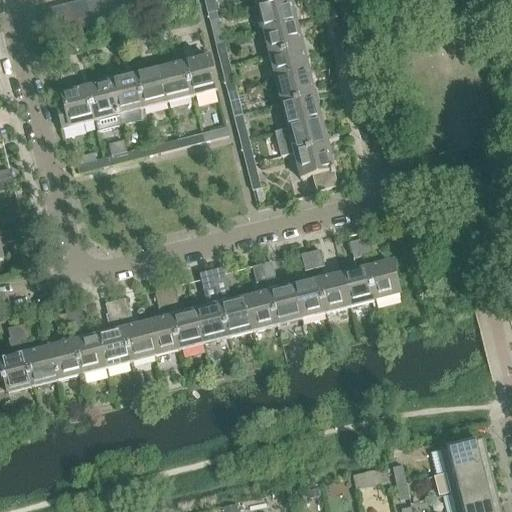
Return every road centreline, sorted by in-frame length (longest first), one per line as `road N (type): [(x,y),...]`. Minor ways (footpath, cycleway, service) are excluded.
road 1 (residential): [(78,276),(368,206),(386,183),(339,0)]
road 2 (residential): [(4,1),(78,276)]
